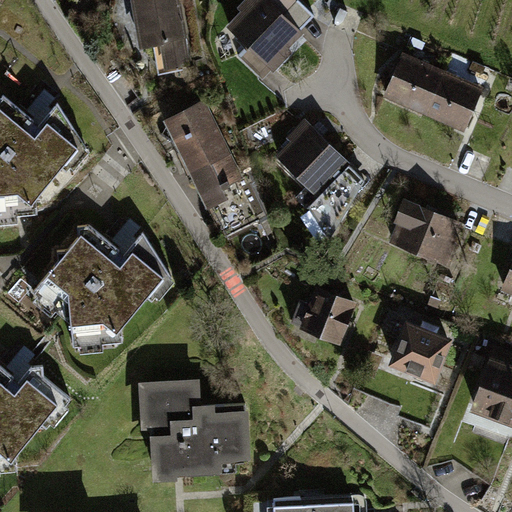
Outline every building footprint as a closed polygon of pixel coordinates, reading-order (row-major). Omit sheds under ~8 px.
[(185,0),(135,0),(146,54),(160,52),(165,78),(199,71),(185,0)] [(250,16),(236,32),(281,74),(319,31),(301,16),(310,6),(303,0),(260,0),(248,13),(250,16)] [(408,59),(388,106),(472,141),(491,94),(408,59)] [(7,98),(0,107),(0,231),(29,228),(30,219),(49,217),(47,205),(97,154),(66,108),(50,93),(28,117),(7,98)] [(213,104),(172,124),(219,219),(241,208),(232,191),(251,181),(213,104)] [(314,127),(281,160),(328,204),(319,213),(344,247),(380,191),(314,127)] [(415,204),(395,249),(451,274),(471,229),(415,204)] [(90,227),(38,289),(72,318),(82,356),(131,352),(131,338),(178,280),(148,237),(132,223),(113,248),(90,227)] [(368,304),(325,291),(312,335),(355,348),(368,304)] [(416,322),(397,366),(448,389),(468,344),(416,322)] [(511,366),(498,361),(479,412),(511,424),(511,366)] [(30,385),(0,363),(0,473),(27,472),(82,403),(45,369),(30,385)] [(198,380),(142,382),(144,425),(151,425),(154,475),(179,474),(239,471),(239,462),(251,461),(248,406),(214,408),(214,403),(199,404),(198,380)] [(282,507),(282,511),(364,511),(364,501),(282,507)]
